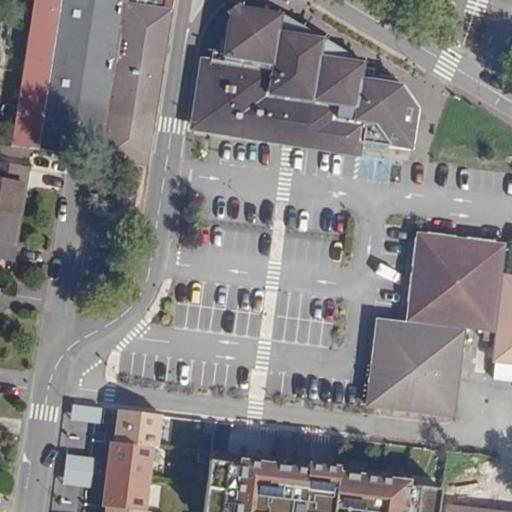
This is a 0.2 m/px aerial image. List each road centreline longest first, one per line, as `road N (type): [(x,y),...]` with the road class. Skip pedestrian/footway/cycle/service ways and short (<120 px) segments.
road 1 (residential): [(204,0),(168,126),(142,284),(112,320),(59,355)]
road 2 (residential): [(339,0),(511,102)]
road 3 (residential): [(59,355),(34,511)]
road 4 (residential): [(80,215),(59,355)]
